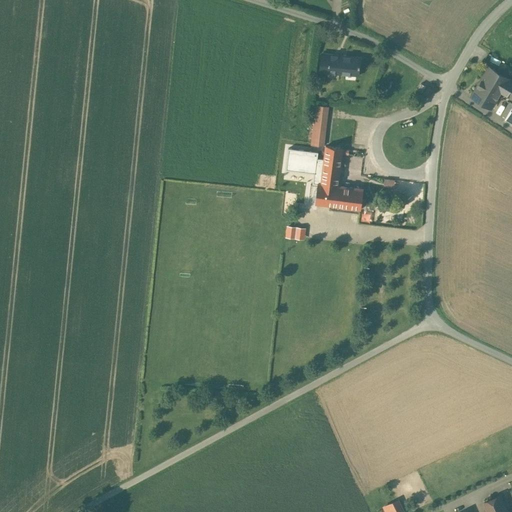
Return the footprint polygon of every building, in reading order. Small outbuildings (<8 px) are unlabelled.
[(359,57),(321,53),(320,71),(358,75),(359,64),(358,64),(359,57)] [(511,76),(491,64),(488,68),(507,79),(500,91),(511,97),(511,76)] [(507,79),(488,68),(472,96),(491,107),(500,91),(507,79)] [(327,106),(316,104),(312,145),(317,145),(320,124),(325,125),(327,106)] [(342,148),(326,145),(321,183),(317,182),(315,203),(360,209),(362,198),(363,188),(359,188),(338,185),(342,148)] [(507,511),(500,495),(483,502),(487,511),(507,511)]
